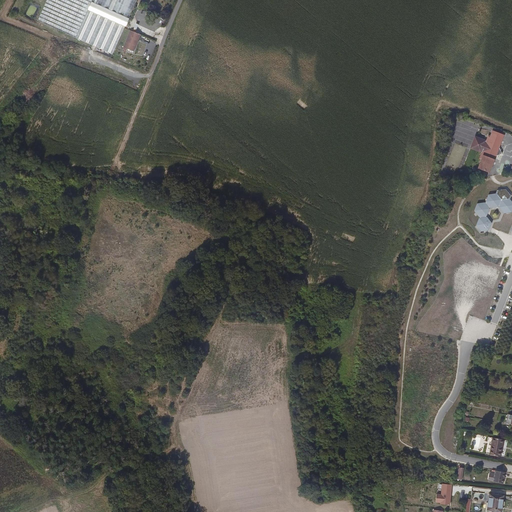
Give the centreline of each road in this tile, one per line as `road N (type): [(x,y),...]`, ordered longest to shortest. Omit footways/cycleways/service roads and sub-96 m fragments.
road 1 (track): [(178,0),(108,191),(226,243),(222,303),(190,359),(172,421),(172,440),(193,475),(194,511)]
road 2 (residential): [(511,469),(450,456),(436,439),(472,337),(493,323),(511,276)]
road 3 (unknown): [(32,511),(175,447)]
